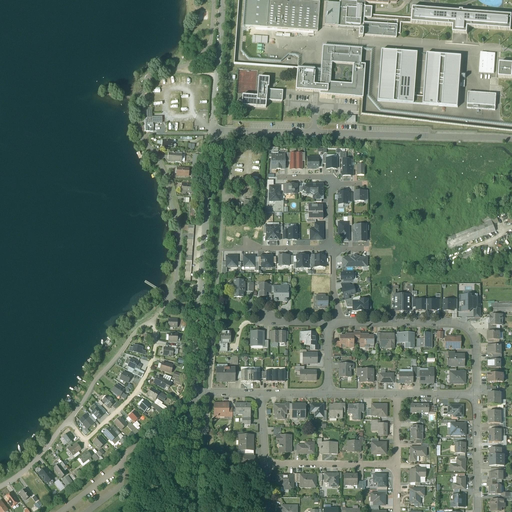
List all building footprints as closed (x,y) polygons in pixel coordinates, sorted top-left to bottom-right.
[(244,0),(243,27),(267,29),(268,0),(244,0)] [(319,3),(278,0),(268,0),(267,29),(317,32),(319,3)] [(339,5),(326,4),(324,26),(338,27),(339,5)] [(356,6),(339,5),(338,27),(359,28),(359,30),(362,30),(363,23),(363,19),(364,6),(356,6)] [(372,7),(364,6),(363,19),(371,20),(372,7)] [(411,18),(410,23),(453,27),(467,28),(510,31),(510,26),(511,15),(463,12),(463,10),(459,10),(459,12),(411,8),(411,18)] [(401,23),(410,23),(411,18),(372,15),(371,19),(397,21),(396,34),(400,34),(401,23)] [(396,26),(363,23),(362,30),(362,36),(395,38),(396,26)] [(358,49),(323,47),(321,72),(331,73),(331,63),(353,65),(360,65),(361,50),(358,49)] [(393,103),(397,51),(382,50),(378,102),(393,103)] [(401,52),(397,51),(393,103),(397,103),(401,52)] [(417,53),(401,52),(397,103),(413,104),(413,97),(417,53)] [(479,72),(495,73),(496,53),(480,52),(479,72)] [(442,55),(427,54),(424,98),(423,105),(438,106),(442,55)] [(462,56),(446,55),(443,106),(458,107),(462,56)] [(331,73),(321,72),(320,83),(319,93),(319,95),(354,97),(354,98),(362,98),(365,65),(360,65),(353,65),(351,85),(330,84),(331,73)] [(511,78),(511,65),(500,65),(500,77),(511,78)] [(315,71),(297,70),(295,91),(313,92),(314,82),(315,71)] [(269,79),(258,78),(257,96),(257,101),(266,102),(266,100),(267,90),(267,88),(268,88),(269,79)] [(282,91),(267,90),(266,100),(282,101),(282,91)] [(496,96),(469,94),(468,108),(495,110),(496,96)] [(257,101),(257,96),(243,95),(242,107),(266,108),(266,102),(257,101)] [(149,123),(149,119),(145,119),(145,132),(149,132),(149,128),(153,128),(153,123),(152,123),(149,123)] [(173,140),(163,139),(162,147),(173,148),(173,140)] [(182,154),(173,154),(173,153),(173,154),(171,154),(171,161),(181,162),(181,161),(182,155),(182,154)] [(314,160),(314,158),(308,158),(308,170),(313,170),(313,169),(315,169),(316,168),(318,168),(318,160),(314,160)] [(336,169),(336,159),(334,159),(330,160),(326,160),(326,165),(326,170),(336,169)] [(188,169),(177,168),(176,176),(188,177),(188,169)] [(296,195),(296,185),(286,185),(286,186),(286,194),(286,195),(296,195)] [(321,185),(320,185),(302,185),(302,187),(302,193),(302,195),(303,195),(309,195),(313,197),(321,197),(322,197),(322,187),(322,185),(321,185)] [(280,191),(280,187),(279,187),(273,187),(269,187),(270,190),(270,195),(269,195),(269,202),(280,201),(280,191)] [(364,192),(354,192),(354,202),(364,202),(364,192)] [(347,194),(347,193),(339,193),(338,194),(338,205),(343,205),(343,203),(347,203),(347,194)] [(489,216),(480,220),(482,225),(491,221),(489,216)] [(482,225),(445,240),(449,250),(495,231),(491,221),(482,225)] [(348,223),(347,223),(338,223),(338,237),(343,237),(343,242),(348,242),(348,226),(348,223)] [(365,226),(355,226),(355,233),(355,234),(356,234),(356,236),(356,242),(359,242),(363,242),(366,242),(366,237),(365,237),(365,226)] [(288,228),(288,229),(288,231),(289,240),(289,241),(297,241),(296,231),(296,228),(288,228)] [(315,229),(312,229),(312,235),(310,235),(310,240),(323,240),(323,230),(315,229)] [(472,251),(461,256),(464,261),(474,256),(472,251)] [(254,256),(244,256),(244,267),(250,267),(254,267),(255,267),(255,263),(254,256)] [(272,256),(261,256),(261,258),(261,260),(261,264),(261,267),(261,268),(266,268),(272,268),(272,263),(272,256)] [(289,257),(289,256),(282,256),(279,256),(279,266),(282,266),(289,266),(289,257)] [(308,256),(296,256),(296,263),(296,269),(297,269),(308,268),(308,260),(308,256)] [(321,257),(320,256),(311,256),(311,260),(311,267),(323,267),(323,265),(324,265),(325,264),(325,262),(324,261),(324,257),(321,257)] [(237,263),(237,257),(226,257),(226,262),(226,267),(227,267),(232,267),(237,267),(237,263)] [(359,258),(359,257),(350,257),(350,258),(343,258),(343,267),(363,267),(363,258),(359,258)] [(445,257),(425,266),(430,277),(450,269),(445,257)] [(243,281),(234,281),(234,298),(243,298),(243,292),(244,292),(244,283),(243,283),(243,281)] [(266,285),(262,285),(260,286),(259,286),(259,297),(265,297),(265,295),(268,295),(268,294),(268,286),(267,286),(266,285)] [(342,289),(342,290),(345,301),(349,300),(348,296),(355,294),(353,286),(350,287),(342,289)] [(409,296),(395,296),(395,312),(400,312),(403,312),(409,312),(409,296)] [(474,297),(471,297),(471,296),(461,296),(460,296),(460,302),(461,302),(467,302),(467,307),(461,308),(461,307),(460,307),(460,308),(460,312),(461,312),(469,312),(470,312),(471,310),(472,310),(471,310),(471,309),(474,309),(477,309),(477,298),(475,298),(475,297),(474,297)] [(325,298),(316,298),(316,307),(320,307),(320,309),(324,309),(324,307),(327,307),(327,303),(328,302),(328,300),(327,299),(327,298),(325,298)] [(349,300),(345,301),(346,308),(353,308),(353,302),(353,299),(349,300)] [(368,300),(360,300),(360,302),(353,302),(353,308),(352,311),(368,311),(368,310),(368,304),(368,300)] [(453,301),(449,301),(447,300),(445,300),(443,301),(443,311),(448,311),(452,311),(453,311),(453,309),(453,301)] [(417,301),(416,301),(416,308),(416,311),(416,310),(418,310),(417,311),(421,311),(421,310),(426,310),(426,301),(417,301)] [(435,301),(426,301),(426,310),(431,311),(434,311),(436,311),(436,309),(436,301),(435,301)] [(511,303),(491,304),(491,312),(511,311),(511,303)] [(502,315),(490,315),(490,323),(490,326),(497,326),(500,326),(500,320),(502,320),(502,315)] [(230,332),(221,332),(221,342),(219,342),(219,349),(226,349),(226,344),(230,344),(230,332)] [(263,346),(263,341),(263,332),(251,332),(251,346),(263,346)] [(316,333),(300,333),(300,341),(304,341),(304,345),(310,345),(316,345),(316,333)] [(423,340),(417,340),(417,348),(432,348),(432,334),(424,334),(424,333),(423,333),(423,340)] [(353,334),(348,334),(348,336),(340,336),(340,342),(340,345),(345,345),(345,348),(353,348),(353,338),(353,334)] [(368,334),(360,334),(360,338),(359,348),(369,348),(369,345),(373,345),(373,339),(373,336),(368,336),(368,334)] [(394,335),(394,334),(380,334),(380,342),(380,346),(387,346),(387,349),(393,349),(394,341),(394,335)] [(414,334),(397,334),(397,335),(397,341),(397,343),(405,343),(405,348),(413,348),(414,334)] [(460,337),(445,337),(445,349),(460,349),(460,337)] [(143,348),(134,346),(132,352),(141,354),(143,348)] [(499,346),(488,346),(488,354),(494,354),(499,354),(499,346)] [(173,349),(164,348),(163,356),(172,357),(173,349)] [(306,354),(303,354),(303,364),(317,364),(317,354),(306,354)] [(464,355),(455,355),(449,355),(449,357),(449,360),(450,360),(450,367),(464,367),(464,355)] [(138,363),(131,359),(131,360),(128,366),(135,370),(135,368),(137,365),(138,363)] [(173,367),(163,364),(161,371),(171,373),(173,367)] [(353,365),(339,365),(339,370),(340,370),(340,378),(348,378),(348,373),(350,373),(350,369),(353,369),(353,365)] [(235,369),(217,369),(217,382),(235,382),(235,369)] [(373,370),(361,370),(361,369),(356,369),(356,376),(361,376),(361,383),(373,383),(373,370)] [(420,373),(420,378),(420,384),(433,384),(433,370),(428,370),(428,373),(420,373)] [(285,372),(266,371),(266,373),(266,379),(266,383),(285,383),(285,380),(285,373),(285,372)] [(304,371),(300,371),(300,372),(300,381),(316,381),(316,372),(304,371)] [(131,376),(124,373),(121,380),(128,383),(131,376)] [(412,373),(399,373),(399,384),(412,384),(412,378),(412,373)] [(456,373),(449,373),(449,384),(465,384),(465,373),(456,373)] [(393,374),(379,374),(379,384),(393,384),(393,378),(393,374)] [(498,375),(488,375),(488,383),(503,382),(503,375),(498,375)] [(162,380),(158,378),(155,384),(164,389),(167,383),(162,380)] [(124,390),(118,386),(114,392),(120,397),(124,390)] [(159,393),(152,389),(148,396),(155,400),(157,398),(159,393)] [(166,397),(159,393),(157,398),(164,401),(166,397)] [(108,397),(103,402),(109,408),(115,403),(108,397)] [(155,404),(166,412),(168,408),(162,404),(163,403),(158,400),(155,404)] [(150,406),(144,401),(139,407),(145,412),(150,406)] [(228,404),(214,404),(214,418),(219,418),(219,417),(228,417),(228,409),(228,404)] [(250,404),(235,404),(235,410),(236,410),(236,415),(242,415),(242,419),(244,419),(250,419),(250,404)] [(286,406),(277,406),(277,405),(274,405),(274,414),(277,414),(277,420),(284,420),(284,415),(286,415),(286,410),(289,410),(289,404),(286,404),(286,406)] [(305,405),(292,405),(292,410),(292,418),(305,419),(305,405)] [(323,405),(311,405),(311,412),(315,412),(315,417),(323,417),(323,411),(323,405)] [(333,406),(329,406),(329,413),(329,419),(342,419),(342,413),(342,405),(333,405),(333,406)] [(360,405),(348,405),(348,414),(352,414),(352,421),(360,421),(360,413),(360,405)] [(386,405),(371,405),(371,410),(371,416),(378,416),(378,417),(386,417),(386,405)] [(106,412),(100,406),(97,409),(103,415),(106,412)] [(463,406),(448,406),(448,407),(448,415),(457,415),(457,418),(463,418),(463,406)] [(97,409),(97,408),(92,413),(98,419),(103,415),(97,409)] [(140,417),(134,412),(129,417),(133,421),(134,422),(140,417)] [(79,420),(83,424),(89,418),(85,414),(79,420)] [(94,423),(89,418),(83,424),(88,429),(94,423)] [(126,425),(120,419),(115,424),(121,430),(126,425)] [(130,423),(127,426),(136,435),(138,432),(135,429),(132,426),(130,423)] [(380,424),(371,424),(371,432),(378,432),(378,436),(387,436),(387,424),(380,424)] [(455,424),(450,424),(450,436),(465,436),(465,424),(455,424)] [(110,430),(105,435),(111,442),(117,437),(110,430)] [(73,439),(68,434),(63,438),(67,444),(73,439)] [(244,436),(239,436),(239,437),(239,451),(244,451),(253,451),(253,436),(244,436)] [(281,436),(276,436),(276,444),(279,444),(279,453),(291,453),(291,436),(281,436)] [(99,437),(93,443),(99,449),(105,444),(99,437)] [(117,437),(111,442),(114,445),(120,440),(117,437)] [(337,443),(321,443),(321,440),(317,440),(317,447),(320,447),(320,455),(337,455),(337,443)] [(359,442),(347,442),(347,452),(350,452),(350,453),(357,453),(360,453),(360,446),(360,442),(359,442)] [(305,446),(297,446),(297,451),(297,454),(306,455),(306,454),(309,454),(309,455),(314,455),(314,443),(305,443),(305,446)] [(378,443),(373,443),(373,453),(381,453),(381,455),(386,455),(386,443),(378,443)] [(465,443),(455,443),(455,454),(460,454),(465,454),(465,443)] [(72,448),(68,451),(73,456),(81,450),(77,444),(72,448)] [(421,448),(411,448),(410,462),(416,462),(416,457),(425,457),(425,448),(421,448)] [(97,462),(105,453),(101,449),(92,457),(97,462)] [(87,452),(79,459),(81,460),(80,461),(81,461),(83,463),(91,457),(87,452)] [(501,455),(489,455),(489,466),(504,466),(504,455),(501,455)] [(243,457),(240,457),(240,463),(244,463),(244,472),(254,472),(254,457),(253,457),(243,457)] [(465,460),(457,460),(457,465),(450,465),(450,472),(465,472),(465,468),(465,466),(465,460)] [(65,471),(59,464),(53,468),(61,479),(65,475),(63,472),(65,471)] [(46,469),(39,474),(41,476),(41,477),(44,480),(47,483),(53,478),(51,475),(49,473),(46,469)] [(419,469),(417,469),(417,470),(410,470),(410,483),(419,483),(419,477),(425,477),(425,469),(419,469)] [(496,472),(489,472),(489,480),(490,480),(496,480),(503,480),(503,472),(496,472)] [(338,474),(324,474),(324,483),(329,483),(329,487),(338,487),(338,479),(338,474)] [(316,476),(300,475),(300,483),(300,488),(316,488),(316,476)] [(357,475),(344,475),(344,486),(357,486),(357,482),(357,475)] [(386,475),(373,475),(373,482),(378,482),(378,487),(386,487),(386,475)] [(68,476),(63,480),(68,486),(72,482),(68,476)] [(293,476),(278,476),(278,485),(283,485),(283,490),(293,490),(293,483),(293,476)] [(465,483),(465,477),(457,478),(457,484),(454,484),(454,490),(465,490),(465,486),(465,483)] [(500,486),(497,486),(490,486),(490,487),(490,494),(500,494),(500,486)] [(31,495),(25,488),(19,493),(24,500),(31,495)] [(424,489),(410,489),(410,504),(414,504),(419,504),(419,496),(424,497),(424,489)] [(16,500),(10,493),(6,496),(9,500),(7,501),(12,507),(19,503),(16,500)] [(378,493),(371,493),(371,502),(374,502),(373,506),(385,506),(385,495),(385,494),(378,493)] [(459,496),(453,495),(453,496),(455,496),(455,502),(451,502),(451,508),(465,508),(465,496),(459,496)] [(501,500),(491,500),(491,511),(500,511),(500,509),(505,509),(505,501),(501,501),(501,500)]
